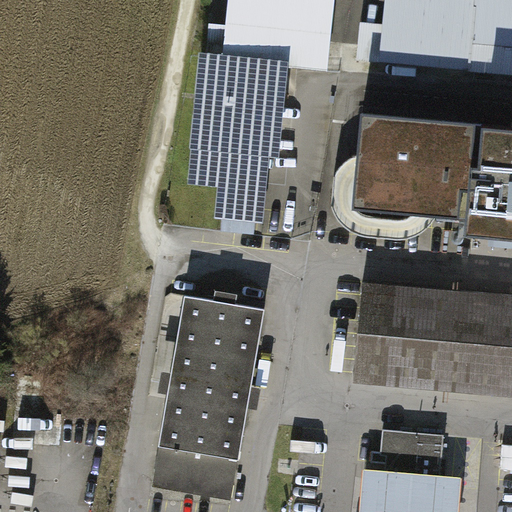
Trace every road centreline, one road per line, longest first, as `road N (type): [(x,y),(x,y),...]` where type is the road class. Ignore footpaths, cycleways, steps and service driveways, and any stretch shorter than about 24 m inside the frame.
road 1 (unknown): [(511,278),(153,242)]
road 2 (unknown): [(511,91),(422,78),(374,92),(355,171),(359,196),(374,207)]
